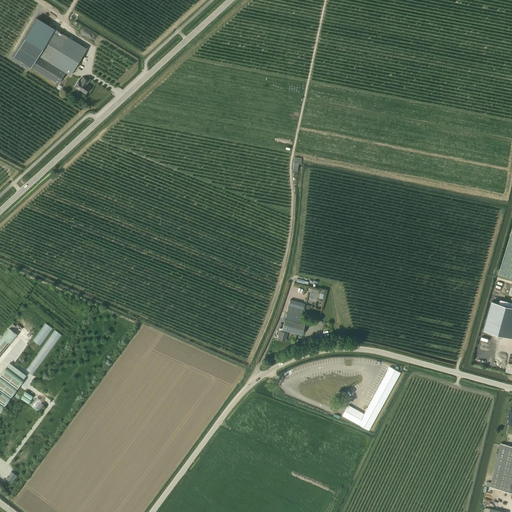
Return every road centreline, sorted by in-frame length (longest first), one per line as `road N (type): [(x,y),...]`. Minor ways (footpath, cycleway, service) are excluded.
road 1 (unclassified): [(511,388),(365,349),(309,354),(253,382),(152,511)]
road 2 (tertiary): [(0,210),(230,0)]
